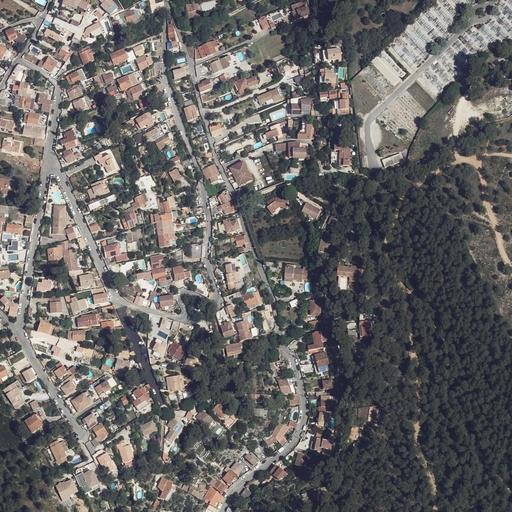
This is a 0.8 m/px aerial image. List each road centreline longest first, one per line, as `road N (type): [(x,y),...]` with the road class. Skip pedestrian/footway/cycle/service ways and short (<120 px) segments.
road 1 (residential): [(221,511),(240,485),(292,447),(305,413),(279,314),(166,0)]
road 2 (residential): [(166,0),(163,74),(203,184),(218,303),(184,293),(187,313),(180,319),(119,303)]
road 3 (track): [(455,163),(409,189),(385,243),(387,261),(438,335),(448,402),(499,485),(511,491)]
road 4 (track): [(436,511),(418,450),(400,282)]
road 5 (residential): [(49,153),(18,335)]
road 6 (residential): [(119,303),(49,153)]
road 7 (track): [(455,163),(476,157),(511,270)]
road 8 (track): [(511,56),(471,88),(456,121),(455,163)]
